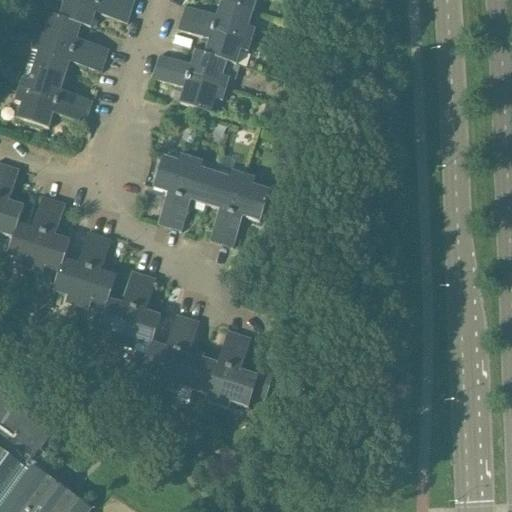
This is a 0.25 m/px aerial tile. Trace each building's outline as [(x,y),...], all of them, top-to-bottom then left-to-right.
[(64,5),(59,19),(81,27),(93,31),(98,16),(130,26),(133,15),(86,0),(57,0),(57,3),(64,5)] [(86,0),(133,15),(137,3),(129,0),(86,0)] [(223,0),(222,5),(253,15),(258,1),(265,3),(265,0),(223,0)] [(249,29),(253,15),(222,5),(217,19),(185,9),(181,21),(252,43),(256,31),(249,29)] [(109,52),(77,42),(81,27),(59,19),(51,16),(46,31),(39,29),(35,41),(105,64),(109,52)] [(209,42),(205,57),(237,67),(242,53),(249,55),(252,43),(181,21),(178,32),(209,42)] [(34,69),(65,79),(70,65),(101,75),(105,64),(73,54),(35,41),(31,52),(27,66),(34,69)] [(195,53),(191,67),(159,57),(155,70),(226,92),(230,80),(223,78),(227,64),(237,67),(205,57),(195,53)] [(293,56),(290,66),(304,70),(307,61),(293,56)] [(18,93),(57,105),(89,116),(93,103),(61,93),(65,79),(34,69),(27,66),(22,80),(18,93)] [(223,104),(226,92),(155,70),(152,81),(183,91),(179,106),(211,116),(216,102),(223,104)] [(89,116),(57,105),(18,93),(15,104),(22,106),(17,121),(49,131),(54,117),(85,127),(89,116)] [(290,100),(288,110),(296,112),(299,102),(290,100)] [(263,116),(280,121),(283,110),(266,105),(263,116)] [(153,190),(168,195),(157,227),(169,231),(192,159),(180,156),(178,163),(163,158),(153,190)] [(204,163),(192,159),(169,231),(181,234),(191,203),(205,207),(215,175),(201,170),(204,163)] [(0,165),(0,195),(9,168),(0,165)] [(9,168),(0,195),(0,235),(14,240),(19,226),(24,208),(10,203),(20,172),(9,168)] [(229,179),(215,175),(205,207),(219,211),(209,243),(221,247),(243,176),(231,172),(229,179)] [(232,250),(240,225),(242,219),(260,224),(270,192),(253,187),(255,180),(243,176),(221,247),(232,250)] [(32,230),(19,226),(14,240),(8,258),(22,262),(20,269),(31,273),(54,202),(42,198),(32,230)] [(56,238),(60,225),(66,206),(54,202),(31,273),(44,277),(46,270),(60,275),(64,261),(70,242),(56,238)] [(64,261),(60,275),(54,293),(68,298),(66,304),(78,308),(100,238),(88,234),(78,266),(64,261)] [(91,305),(106,309),(109,300),(116,277),(102,273),(112,241),(100,238),(78,308),(89,312),(91,305)] [(281,277),(283,278),(287,266),(282,264),(275,262),(271,274),(281,277)] [(133,273),(123,305),(109,300),(106,309),(98,333),(113,337),(111,344),(122,348),(145,277),(133,273)] [(137,345),(150,349),(152,344),(161,317),(147,312),(157,281),(145,277),(122,348),(135,352),(137,345)] [(177,316),(167,348),(152,344),(150,349),(142,376),(156,381),(154,388),(166,391),(188,320),(177,316)] [(15,325),(8,320),(4,325),(11,330),(15,325)] [(180,388),(194,393),(204,360),(190,356),(200,324),(188,320),(166,391),(178,395),(180,388)] [(29,331),(26,332),(28,343),(37,340),(36,336),(35,330),(29,331)] [(228,333),(218,365),(204,360),(194,393),(208,397),(206,404),(217,408),(230,368),(240,336),(228,333)] [(240,336),(230,368),(217,408),(230,411),(232,405),(248,410),(252,397),(265,401),(273,375),(260,371),(258,377),(242,372),(252,340),(240,336)] [(51,348),(48,349),(45,357),(59,361),(61,355),(63,348),(55,346),(51,348)] [(0,511),(91,511),(92,511),(33,468),(29,473),(26,470),(53,433),(0,395),(0,511)] [(118,402),(112,409),(125,419),(130,412),(118,402)] [(158,413),(148,410),(146,418),(155,421),(158,413)] [(202,450),(207,435),(193,431),(189,446),(202,450)] [(242,476),(248,459),(220,450),(215,467),(242,476)]
